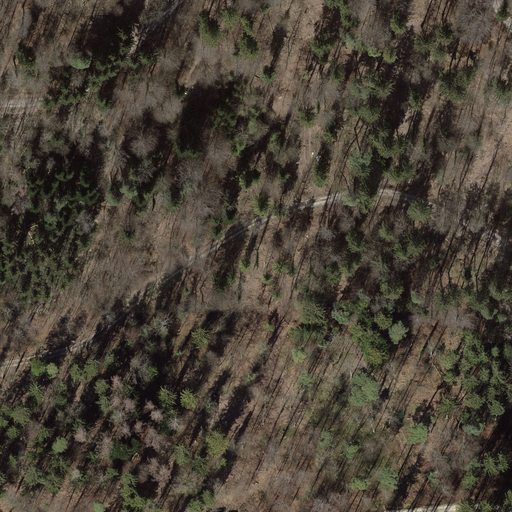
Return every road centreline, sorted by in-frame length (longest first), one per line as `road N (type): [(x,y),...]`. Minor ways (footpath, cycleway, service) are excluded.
road 1 (track): [(511,250),(395,196),(308,203),(187,263),(85,344),(0,366)]
road 2 (track): [(177,0),(84,87),(52,99),(0,102)]
